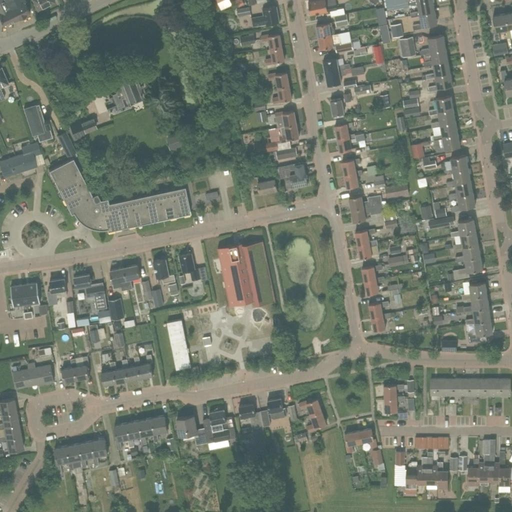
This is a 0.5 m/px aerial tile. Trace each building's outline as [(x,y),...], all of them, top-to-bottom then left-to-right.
[(25,2),(24,0),(0,0),(0,18),(3,25),(30,13),(25,2)] [(32,0),(37,10),(54,1),(53,0),(32,0)] [(215,11),(221,8),(217,0),(216,0),(211,3),(215,11)] [(234,0),(231,2),(234,9),(245,4),(242,0),(234,0)] [(328,11),(328,12),(337,10),(335,0),(317,0),(308,2),(310,14),(328,11)] [(385,0),(388,10),(409,6),(409,5),(408,0),(385,0)] [(434,10),(432,0),(408,0),(409,5),(418,3),(419,11),(410,12),(411,17),(420,16),(419,13),(434,10)] [(251,18),(253,26),(279,22),(276,6),(263,8),(264,16),(251,18)] [(237,9),(238,16),(251,13),(250,7),(237,9)] [(419,13),(420,16),(421,23),(412,25),(413,29),(422,28),(422,26),(437,23),(434,10),(419,13)] [(334,15),(336,26),(348,23),(346,13),(338,15),(334,15)] [(505,13),(493,16),(495,30),(493,31),(495,40),(500,39),(498,30),(506,29),(508,29),(506,18),(505,13)] [(332,22),(316,25),(318,37),(331,34),(334,34),(334,33),(335,32),(334,28),(333,27),(332,22)] [(391,25),(393,37),(403,35),(401,23),(391,25)] [(240,37),(241,45),(255,42),(253,32),(249,33),(249,35),(240,37)] [(269,39),(270,49),(282,47),(280,33),(269,35),(268,34),(260,36),(261,41),(269,39)] [(332,43),(336,42),(341,41),(339,33),(334,34),(331,34),(318,37),(321,48),(333,46),(332,43)] [(431,50),(446,47),(443,34),(428,37),(430,48),(421,49),(422,54),(431,52),(431,50)] [(399,39),(403,56),(416,54),(413,36),(399,39)] [(417,37),(419,45),(426,43),(425,36),(417,37)] [(335,45),(336,52),(357,48),(356,41),(335,45)] [(508,52),(506,42),(492,44),(494,55),(508,52)] [(282,47),(270,49),(272,58),(265,59),(266,64),(274,63),(274,62),(285,60),(282,47)] [(366,47),(354,49),(355,56),(367,53),(366,47)] [(433,62),(448,59),(446,47),(431,50),(431,52),(433,60),(424,62),(425,66),(433,65),(433,62)] [(384,61),(382,49),(375,51),(377,62),(384,61)] [(323,60),(325,73),(345,69),(339,70),(336,58),(323,60)] [(435,75),(450,72),(448,59),(433,62),(433,65),(435,72),(426,74),(427,79),(436,77),(435,75)] [(261,61),(253,63),(254,69),(263,68),(261,61)] [(351,68),(352,75),(365,73),(363,65),(351,68)] [(138,83),(132,66),(116,73),(105,77),(108,87),(105,88),(108,98),(104,100),(108,110),(112,108),(114,111),(130,105),(130,103),(143,98),(141,93),(142,93),(140,87),(142,86),(141,82),(138,83)] [(345,69),(325,73),(328,85),(341,83),(340,76),(346,74),(345,69)] [(511,77),(507,79),(505,70),(500,71),(502,80),(504,80),(507,95),(511,93),(511,77)] [(276,78),(278,87),(289,85),(287,72),(276,74),(276,73),(268,74),(269,79),(276,78)] [(453,85),(450,72),(435,75),(436,77),(437,85),(428,86),(429,91),(438,89),(438,87),(453,85)] [(357,86),(356,79),(343,82),(344,88),(357,86)] [(372,92),(370,84),(354,87),(355,94),(372,92)] [(289,85),(278,87),(279,97),(272,98),(273,103),(281,102),(281,100),(292,98),(289,85)] [(420,96),(419,89),(409,91),(410,98),(420,96)] [(351,100),(350,92),(344,93),(344,98),(330,100),(333,115),(344,113),(342,102),(351,100)] [(380,95),(382,107),(389,106),(388,94),(380,95)] [(438,111),(453,108),(451,95),(436,98),(438,109),(429,110),(430,115),(438,113),(439,113),(438,111)] [(419,105),(417,98),(403,100),(404,108),(419,105)] [(253,102),(254,111),(266,109),(264,100),(253,102)] [(39,141),(52,137),(50,129),(49,125),(47,119),(44,120),(39,104),(24,108),(32,135),(36,133),(39,141)] [(420,114),(419,107),(404,109),(406,117),(420,114)] [(439,121),(433,122),(431,123),(432,127),(441,126),(440,123),(455,120),(453,108),(438,111),(439,113),(438,113),(439,121)] [(265,110),(256,111),(256,113),(257,119),(258,122),(267,120),(265,110)] [(283,116),(285,126),(297,124),(294,110),(283,112),(283,111),(275,113),(276,118),(283,116)] [(406,129),(403,116),(396,117),(399,130),(406,129)] [(85,132),(82,122),(80,118),(69,123),(75,140),(87,136),(85,132)] [(96,128),(92,118),(82,122),(85,132),(96,128)] [(458,133),(455,120),(440,123),(441,126),(442,133),(433,135),(434,140),(443,138),(443,135),(458,133)] [(349,136),(349,134),(347,127),(353,126),(352,122),(347,123),(347,122),(335,125),(337,138),(349,136)] [(297,124),(285,126),(281,126),(270,128),(272,141),(277,140),(277,142),(278,149),(289,147),(288,140),(288,139),(299,137),(297,124)] [(76,152),(66,130),(57,135),(67,156),(76,152)] [(167,136),(171,147),(183,143),(180,132),(167,136)] [(355,133),(349,134),(349,136),(337,138),(340,151),(351,149),(350,139),(356,138),(355,134),(355,133)] [(443,135),(443,138),(444,146),(436,147),(436,152),(446,150),(445,148),(460,145),(458,133),(443,135)] [(276,140),(264,143),(256,144),(257,148),(254,149),(255,153),(278,148),(276,140)] [(15,156),(20,171),(36,166),(33,156),(41,153),(37,141),(21,147),(23,153),(15,156)] [(412,144),(414,157),(424,155),(422,142),(412,144)] [(300,147),(277,150),(278,159),(301,157),(300,147)] [(445,170),(444,170),(445,174),(453,173),(453,170),(468,167),(466,154),(451,157),(452,162),(453,169),(447,169),(446,170),(445,170)] [(0,166),(3,176),(20,171),(15,156),(9,158),(8,158),(0,160),(0,166)] [(92,194),(87,184),(72,157),(48,169),(71,213),(73,212),(77,217),(82,222),(87,225),(93,228),(100,228),(107,228),(107,230),(190,212),(185,186),(108,202),(107,197),(100,199),(100,198),(96,192),(92,194)] [(435,160),(430,161),(429,157),(422,158),(424,169),(437,166),(435,160)] [(356,172),(355,171),(354,164),(360,163),(359,158),(342,161),(344,174),(356,172)] [(280,178),(285,177),(287,187),(307,183),(303,163),(278,167),(280,178)] [(367,166),(368,175),(377,173),(376,165),(367,166)] [(471,180),(468,167),(453,170),(453,173),(455,180),(446,182),(447,187),(456,185),(455,183),(471,180)] [(361,169),(355,171),(356,172),(344,174),(347,187),(358,185),(356,175),(362,174),(361,169)] [(430,177),(421,178),(422,187),(431,185),(430,177)] [(259,188),(260,192),(277,189),(276,184),(275,179),(258,182),(259,188)] [(385,185),(384,179),(374,181),(375,187),(385,185)] [(457,195),(473,192),(471,180),(455,183),(456,185),(457,193),(448,195),(449,199),(458,198),(457,195)] [(385,186),(387,197),(409,193),(407,182),(385,186)] [(457,195),(458,198),(459,205),(450,207),(451,212),(461,210),(460,208),(475,205),(473,192),(457,195)] [(349,197),(351,209),(381,204),(380,195),(368,197),(369,200),(362,201),(361,195),(349,197)] [(381,204),(351,209),(353,221),(366,219),(364,213),(371,211),(371,214),(383,212),(381,204)] [(420,206),(422,218),(433,216),(430,205),(420,206)] [(383,213),(385,220),(397,218),(395,211),(383,213)] [(455,223),(453,215),(428,220),(429,228),(455,223)] [(452,236),(460,235),(460,234),(476,231),(474,218),(458,221),(459,230),(451,232),(452,236)] [(384,221),(385,228),(398,226),(396,219),(384,221)] [(355,231),(358,244),(369,242),(369,241),(367,234),(375,232),(375,228),(355,231)] [(462,243),(453,244),(454,249),(463,247),(462,246),(478,243),(476,231),(460,234),(460,235),(462,243)] [(369,242),(358,244),(360,258),(371,256),(370,246),(378,244),(377,240),(369,241),(369,242)] [(241,242),(217,247),(229,303),(253,298),(254,303),(272,299),(270,289),(267,290),(265,280),(268,280),(264,260),(261,261),(259,251),(261,250),(259,241),(242,244),(241,242)] [(465,258),(480,255),(478,243),(462,246),(463,247),(464,255),(455,257),(456,261),(465,260),(465,258)] [(401,252),(400,245),(389,247),(391,253),(401,252)] [(205,266),(195,268),(191,252),(179,255),(183,272),(190,270),(192,280),(201,278),(201,280),(208,279),(205,266)] [(433,252),(424,254),(425,263),(435,261),(433,252)] [(388,258),(389,266),(404,264),(404,263),(409,262),(407,254),(388,258)] [(465,258),(465,260),(466,267),(453,270),(455,279),(469,276),(468,271),(483,268),(480,255),(465,258)] [(169,275),(165,258),(153,261),(157,278),(163,277),(164,282),(175,280),(174,274),(169,275)] [(138,264),(124,267),(128,289),(133,288),(131,278),(140,276),(138,264)] [(376,279),(375,277),(374,270),(382,269),(381,264),(362,268),(365,281),(376,279)] [(124,267),(110,270),(112,283),(113,288),(121,287),(122,290),(124,290),(128,289),(126,279),(124,267)] [(86,285),(89,300),(95,299),(97,309),(107,307),(103,282),(91,284),(89,274),(74,276),(76,287),(86,285)] [(384,276),(375,277),(376,279),(365,281),(367,294),(378,292),(376,282),(384,281),(384,276)] [(49,280),(51,290),(47,291),(49,304),(58,303),(57,297),(67,295),(66,289),(65,278),(49,280)] [(142,281),(145,299),(152,298),(149,280),(142,281)] [(37,282),(24,284),(27,304),(40,302),(37,281),(37,282)] [(471,296),(487,294),(485,281),(469,284),(471,293),(462,294),(462,299),(471,298),(471,296)] [(169,284),(171,294),(179,293),(176,282),(169,284)] [(403,292),(401,282),(388,285),(390,295),(403,292)] [(11,285),(14,306),(14,305),(27,304),(24,284),(11,285)] [(160,288),(152,289),(155,306),(163,304),(160,288)] [(489,306),(487,294),(471,296),(471,298),(472,305),(464,307),(464,311),(473,310),(473,309),(489,306)] [(108,300),(112,319),(124,316),(120,297),(108,300)] [(383,315),(382,314),(381,307),(389,305),(388,300),(369,304),(371,317),(383,315)] [(136,302),(137,314),(146,313),(144,301),(136,302)] [(186,311),(188,319),(220,313),(218,304),(186,311)] [(490,319),(489,306),(473,309),(473,310),(474,318),(465,319),(466,324),(475,322),(475,321),(490,319)] [(100,322),(111,320),(109,309),(98,311),(100,322)] [(391,312),(382,314),(383,315),(371,317),(374,330),(385,328),(383,318),(391,317),(391,312)] [(433,316),(434,324),(443,323),(442,315),(433,316)] [(78,326),(90,324),(88,316),(77,318),(78,326)] [(167,322),(177,369),(191,366),(182,319),(167,322)] [(492,332),(490,319),(475,321),(475,322),(476,330),(467,332),(469,342),(486,340),(485,333),(492,332)] [(89,325),(92,341),(100,340),(97,323),(89,325)] [(115,333),(118,346),(125,344),(122,331),(115,333)] [(456,339),(442,339),(442,349),(456,349),(456,339)] [(148,363),(141,364),(138,365),(141,377),(153,374),(151,363),(153,362),(151,354),(146,355),(148,363)] [(84,365),(77,366),(74,367),(76,379),(89,376),(87,365),(89,364),(87,356),(83,357),(84,365)] [(126,367),(128,379),(141,377),(138,365),(141,364),(139,356),(134,357),(136,365),(129,366),(126,367)] [(74,367),(77,366),(75,358),(71,359),(72,367),(61,369),(64,381),(76,379),(74,367)] [(127,358),(122,359),(123,367),(116,369),(113,369),(116,382),(128,379),(126,367),(129,366),(127,358)] [(103,384),(116,382),(113,369),(116,369),(115,361),(110,362),(111,370),(101,372),(103,384)] [(35,362),(27,363),(32,385),(53,380),(50,364),(36,367),(35,362)] [(28,368),(13,372),(16,388),(32,385),(28,368)] [(447,394),(447,378),(431,378),(431,394),(447,394)] [(447,378),(447,394),(462,394),(462,378),(447,378)] [(462,378),(462,394),(478,394),(478,378),(462,378)] [(478,378),(478,394),(494,394),(494,378),(478,378)] [(494,378),(494,394),(510,395),(510,378),(494,378)] [(384,385),(385,398),(396,398),(396,396),(396,389),(404,388),(404,384),(384,385)] [(396,398),(385,398),(385,411),(397,411),(397,400),(405,400),(405,395),(396,396),(396,398)] [(281,397),(267,400),(270,416),(272,418),(286,415),(285,407),(283,408),(281,397)] [(1,413),(16,410),(14,398),(0,400),(0,409),(0,411),(1,413)] [(311,415),(322,411),(317,398),(307,401),(307,400),(299,403),(300,408),(308,405),(311,415)] [(263,426),(261,411),(255,412),(253,402),(239,405),(241,417),(250,415),(252,428),(263,426)] [(288,405),(291,420),(297,418),(294,404),(288,405)] [(226,417),(224,409),(209,412),(210,417),(203,419),(204,427),(207,442),(207,443),(236,437),(232,416),(226,417)] [(267,409),(261,411),(263,426),(270,425),(267,409)] [(3,426),(18,423),(16,410),(1,413),(0,411),(0,410),(0,415),(1,415),(3,423),(3,426)] [(326,424),(322,411),(311,415),(314,424),(307,426),(308,431),(316,428),(316,427),(326,424)] [(154,441),(157,441),(159,440),(157,432),(168,430),(165,415),(152,417),(155,432),(152,433),(154,441)] [(204,427),(197,429),(194,415),(177,418),(178,425),(177,425),(179,435),(194,432),(196,444),(207,442),(204,427)] [(142,444),(144,444),(147,443),(145,434),(152,433),(155,432),(152,417),(139,420),(142,435),(140,435),(142,444)] [(129,446),(132,446),(134,445),(132,437),(140,435),(142,435),(139,420),(127,422),(130,437),(128,438),(129,446)] [(120,439),(128,438),(130,437),(127,422),(114,425),(117,440),(115,440),(117,449),(122,449),(120,439)] [(5,438),(21,435),(18,423),(3,426),(3,423),(0,423),(0,428),(4,428),(5,436),(5,438)] [(263,426),(252,428),(255,441),(266,439),(263,426)] [(358,430),(361,441),(370,440),(372,447),(376,446),(375,438),(374,439),(372,428),(358,430)] [(361,441),(358,430),(345,433),(347,444),(346,444),(348,452),(353,451),(351,443),(361,441)] [(307,438),(305,432),(294,436),(297,441),(307,438)] [(23,448),(21,435),(5,438),(5,436),(0,436),(0,441),(6,440),(8,450),(23,448)] [(170,450),(171,456),(177,455),(174,437),(167,438),(169,450),(170,450)] [(95,455),(92,456),(94,465),(99,464),(97,455),(108,453),(105,438),(92,440),(95,455)] [(500,458),(499,458),(499,461),(495,461),(495,453),(495,438),(489,438),(489,453),(489,480),(499,480),(499,485),(500,461),(500,458)] [(83,458),(80,458),(82,467),(86,466),(85,458),(92,456),(95,455),(92,440),(79,443),(83,458)] [(72,460),(80,458),(83,458),(79,443),(67,446),(70,460),(68,461),(69,470),(74,469),(72,460)] [(247,445),(248,452),(256,450),(255,444),(247,445)] [(70,460),(67,446),(54,448),(57,463),(55,463),(57,472),(61,471),(60,462),(68,461),(70,460)] [(276,446),(269,447),(271,456),(278,454),(276,446)] [(377,463),(379,469),(384,468),(380,448),(372,450),(375,464),(377,463)] [(396,464),(404,464),(405,450),(396,450),(396,464)] [(500,461),(499,485),(510,485),(511,467),(505,467),(505,450),(500,450),(499,458),(500,458),(500,461)] [(427,483),(437,483),(437,465),(432,465),(433,451),(427,451),(427,456),(427,483)] [(484,461),(479,461),(479,480),(489,480),(489,453),(484,453),(484,461)] [(459,470),(466,470),(467,455),(459,455),(459,470)] [(417,483),(427,483),(427,456),(422,456),(422,464),(417,464),(417,483)] [(458,456),(450,456),(450,470),(457,470),(458,456)] [(479,485),(479,480),(479,461),(479,458),(474,458),(473,466),(468,466),(468,485),(479,485)] [(417,488),(417,483),(417,464),(417,461),(412,461),(411,469),(406,469),(406,487),(417,488)] [(437,461),(437,465),(437,483),(437,488),(448,488),(448,470),(443,470),(443,461),(437,461)] [(109,470),(112,485),(119,484),(116,468),(109,470)]
